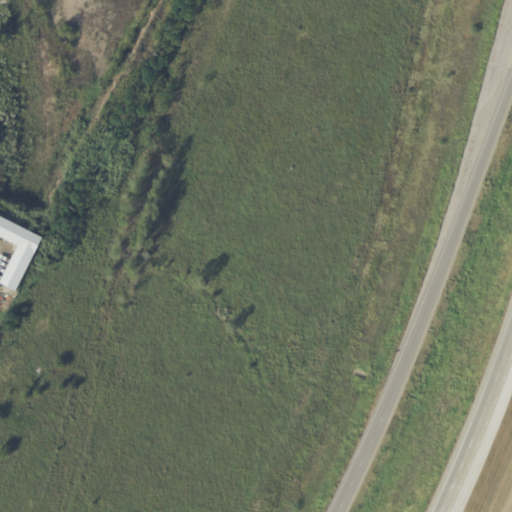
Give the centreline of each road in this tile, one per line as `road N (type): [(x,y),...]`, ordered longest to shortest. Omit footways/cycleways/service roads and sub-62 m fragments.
road 1 (motorway): [(511,78),(388,396)]
road 2 (motorway): [(511,333),(441,511)]
road 3 (motorway): [(388,396),(336,511)]
